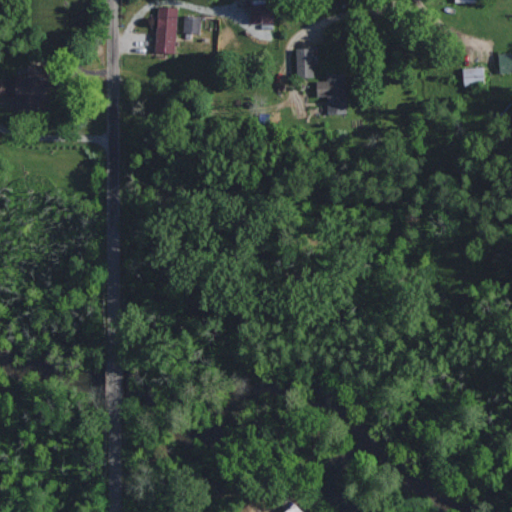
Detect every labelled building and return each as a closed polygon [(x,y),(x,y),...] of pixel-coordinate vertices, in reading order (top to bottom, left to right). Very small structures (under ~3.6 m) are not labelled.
[(252,5),(252,22),(277,22),(276,4),(252,5)] [(180,7),(160,6),(159,52),(178,52),(180,7)] [(183,32),(203,33),(204,16),(184,15),(183,32)] [(318,48),(300,48),(301,77),(318,77),(318,48)] [(511,71),(511,52),(502,52),(503,72),(511,71)] [(27,109),(45,109),(44,99),(55,99),(55,78),(47,78),(47,64),(32,65),(32,76),(22,76),(22,101),(27,100),(27,109)] [(469,85),(488,84),(487,67),(468,67),(469,85)] [(331,114),(351,114),(350,72),(330,73),(330,81),(321,81),(321,97),(331,96),(331,114)] [(15,78),(0,78),(0,96),(14,97),(15,78)]
